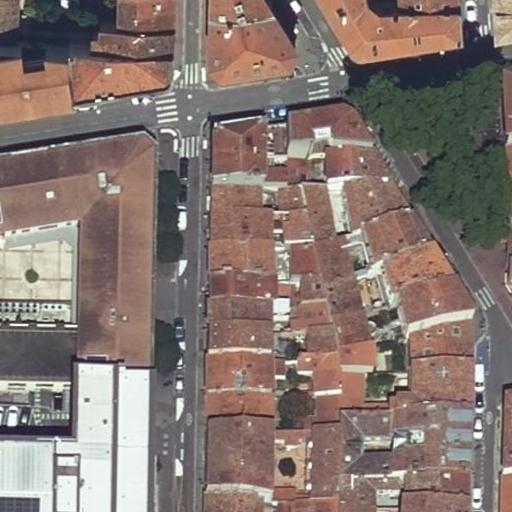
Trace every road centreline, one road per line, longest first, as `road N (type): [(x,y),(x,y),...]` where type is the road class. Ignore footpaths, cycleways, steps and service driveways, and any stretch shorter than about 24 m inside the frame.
road 1 (residential): [(186,511),(193,107)]
road 2 (residential): [(355,81),(484,297),(505,362)]
road 3 (tertiary): [(193,107),(0,138)]
road 4 (tertiary): [(355,81),(193,107)]
road 5 (residential): [(505,362),(489,400),(486,511)]
road 6 (tertiary): [(355,81),(483,61)]
